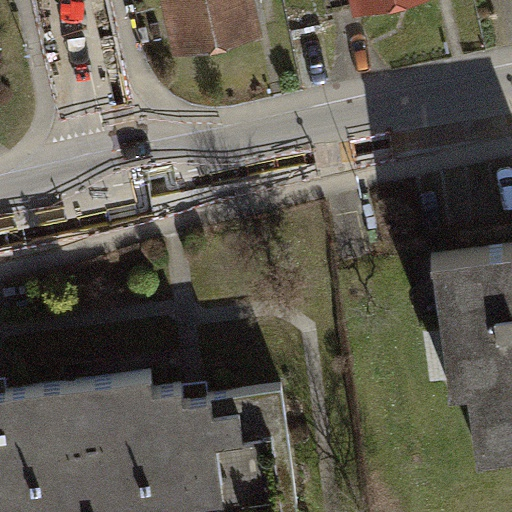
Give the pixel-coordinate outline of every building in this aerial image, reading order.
[(169,0),(180,44),(185,42),(194,48),(211,45),(216,35),(256,26),(250,0),(169,0)] [(327,0),(330,9),(364,1),(374,7),(391,3),(392,0),(327,0)] [(469,383),(476,435),(511,430),(511,241),(448,250),(466,384),(469,383)] [(466,384),(448,250),(433,252),(452,384),(466,384)] [(152,369),(79,378),(93,485),(95,502),(149,495),(148,485),(191,479),(193,492),(239,486),(241,496),(296,489),(283,382),(207,391),(198,392),(184,394),(182,381),(154,385),(152,369)] [(7,374),(0,375),(0,388),(8,387),(7,374)] [(39,492),(93,485),(79,378),(8,387),(0,388),(0,487),(38,483),(39,492)] [(206,378),(182,381),(184,394),(198,392),(207,391),(206,378)] [(511,430),(476,435),(478,449),(511,444),(511,430)] [(95,502),(96,511),(152,511),(151,504),(194,498),(195,511),(211,511),(242,508),(242,511),(274,511),(299,508),(296,489),(241,496),(239,486),(193,492),(191,479),(148,485),(149,495),(95,502)] [(0,509),(41,504),(42,511),(88,506),(88,511),(96,511),(95,502),(93,485),(39,492),(38,483),(0,487),(0,509)]
